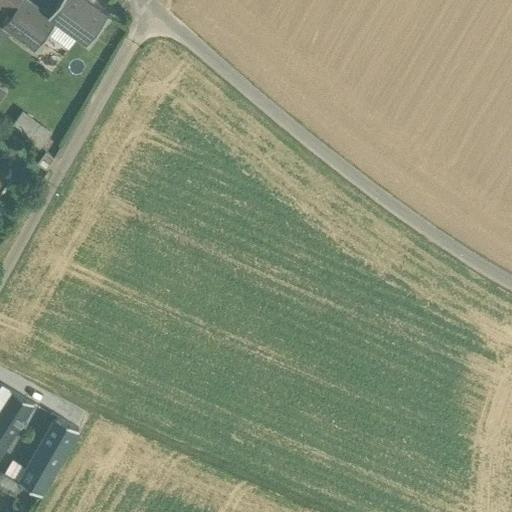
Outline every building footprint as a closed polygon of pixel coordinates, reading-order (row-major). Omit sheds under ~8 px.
[(19,0),(0,0),(13,9),(19,0)] [(48,14),(29,0),(20,0),(1,26),(35,51),(57,21),(48,14)] [(108,14),(89,0),(58,0),(48,14),(57,21),(87,43),(108,14)] [(39,147),(53,129),(23,107),(10,125),(39,147)] [(54,158),(45,152),(37,163),(46,169),(54,158)] [(0,167),(0,189),(11,175),(0,167)] [(34,403),(14,391),(0,412),(19,426),(34,403)] [(0,412),(0,455),(19,426),(0,412)] [(19,481),(41,493),(79,428),(57,415),(27,466),(19,481)] [(13,457),(4,472),(19,481),(27,466),(13,457)]
